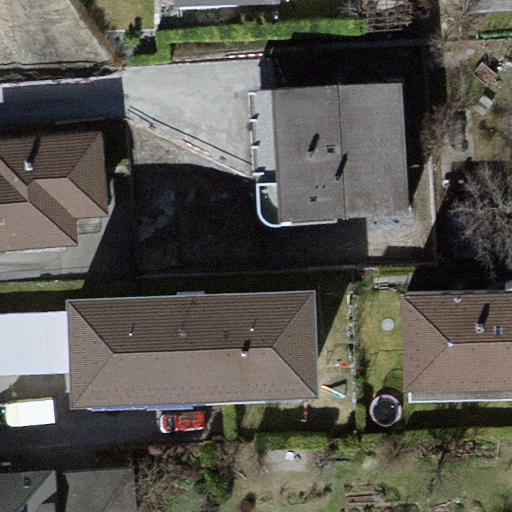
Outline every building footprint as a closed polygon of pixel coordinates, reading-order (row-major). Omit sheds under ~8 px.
[(511,0),(468,0),(469,9),(511,6),(511,0)] [(396,87),(278,93),(285,216),(403,210),(396,87)] [(103,213),(98,136),(0,142),(0,247),(72,242),(70,215),(103,213)] [(313,394),(309,297),(71,305),(75,402),(313,394)] [(511,298),(406,301),(408,387),(511,384),(511,298)] [(132,511),(130,472),(0,478),(0,511),(132,511)]
